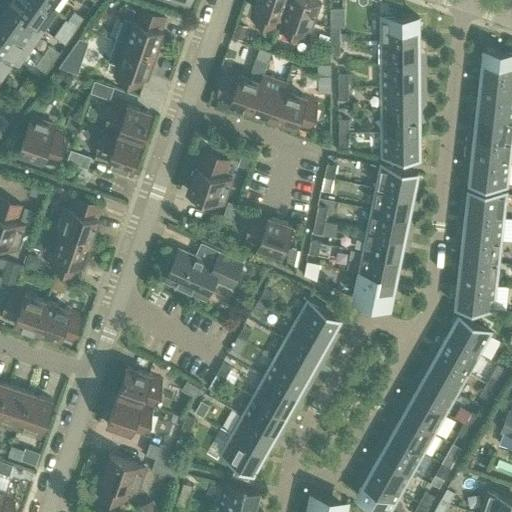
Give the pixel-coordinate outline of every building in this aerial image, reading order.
[(40,0),(10,0),(8,4),(43,29),(56,11),(40,0)] [(40,0),(56,11),(50,7),(55,0),(40,0)] [(254,0),(249,16),(278,26),(286,0),(254,0)] [(313,0),(286,0),(278,26),(306,36),(311,22),(315,23),(321,3),(318,2),(313,0)] [(8,4),(0,15),(0,24),(31,47),(43,29),(8,4)] [(115,39),(154,52),(166,19),(136,9),(134,14),(125,11),(123,17),(115,39)] [(74,11),(67,20),(76,27),(83,17),(74,11)] [(380,17),(380,40),(419,40),(418,16),(398,16),(380,17)] [(0,24),(0,50),(18,64),(31,47),(0,24)] [(331,27),(331,41),(340,41),(340,27),(331,27)] [(58,66),(77,73),(88,41),(80,37),(58,66)] [(154,52),(115,39),(108,61),(117,64),(113,76),(143,86),(154,52)] [(380,40),(380,63),(419,63),(419,40),(380,40)] [(340,41),(331,41),(331,55),(337,55),(340,55),(340,41)] [(50,45),(43,55),(52,62),(59,52),(50,45)] [(255,58),(268,62),(272,52),(259,47),(255,58)] [(0,50),(0,77),(12,61),(18,65),(18,64),(0,50)] [(483,50),(481,72),(511,75),(511,52),(506,52),(483,50)] [(52,62),(43,55),(36,65),(45,71),(52,62)] [(380,63),(381,86),(419,86),(419,63),(380,63)] [(317,64),(317,75),(331,75),(331,64),(317,64)] [(294,67),(290,78),(304,83),(308,72),(294,67)] [(218,99),(252,111),(265,75),(263,74),(261,81),(228,70),(218,99)] [(511,75),(481,72),(479,94),(511,97),(511,75)] [(338,73),(338,86),(348,86),(348,73),(338,73)] [(252,111),(273,118),(284,89),(286,83),(265,75),(252,111)] [(91,92),(110,99),(114,86),(95,80),(91,92)] [(24,81),(17,90),(27,97),(33,88),(24,81)] [(348,86),(338,86),(338,100),(348,99),(348,86)] [(381,86),(381,109),(419,108),(419,86),(381,86)] [(284,89),(273,118),(306,130),(316,100),(284,89)] [(27,97),(17,90),(11,99),(20,106),(27,97)] [(511,97),(479,94),(476,115),(511,119),(511,97)] [(116,101),(106,129),(141,141),(151,112),(116,101)] [(381,109),(381,132),(419,131),(419,108),(381,109)] [(0,115),(0,130),(1,132),(9,122),(0,115)] [(511,119),(476,115),(474,137),(511,141),(511,140),(511,119)] [(31,116),(18,152),(53,164),(63,134),(52,130),(54,124),(31,116)] [(339,119),(339,132),(349,132),(348,119),(339,119)] [(141,141),(106,129),(96,158),(131,170),(141,141)] [(419,131),(381,132),(381,155),(420,155),(419,131)] [(349,132),(339,132),(339,145),(349,145),(349,132)] [(474,137),(471,158),(510,162),(511,141),(474,137)] [(65,160),(87,168),(91,156),(69,148),(65,160)] [(187,190),(223,202),(231,179),(225,177),(230,162),(200,152),(187,190)] [(510,162),(471,158),(469,180),(507,185),(510,162)] [(327,163),(324,176),(334,178),(337,165),(327,163)] [(380,165),(375,187),(413,195),(418,173),(380,165)] [(334,178),(324,176),(322,189),(331,192),(334,178)] [(375,187),(371,208),(409,216),(413,195),(375,187)] [(468,189),(465,213),(504,217),(506,193),(468,189)] [(62,206),(54,228),(90,240),(102,207),(72,197),(68,208),(62,206)] [(0,241),(17,247),(25,224),(18,222),(24,207),(0,198),(0,241)] [(223,215),(233,219),(238,204),(228,200),(223,215)] [(318,206),(315,219),(325,221),(328,208),(318,206)] [(371,208),(367,229),(404,237),(409,216),(371,208)] [(246,242),(281,254),(291,224),(257,212),(246,242)] [(465,213),(463,235),(501,239),(504,217),(465,213)] [(325,221),(315,219),(314,227),(313,232),(322,234),(325,221)] [(90,240),(54,228),(54,229),(60,231),(49,264),(79,274),(90,240)] [(367,229),(362,250),(400,258),(404,237),(367,229)] [(463,235),(460,258),(499,262),(501,239),(463,235)] [(308,253),(318,255),(321,242),(311,240),(308,253)] [(286,264),(293,266),(297,249),(289,248),(286,264)] [(242,263),(219,252),(214,263),(207,259),(206,262),(179,249),(176,255),(172,253),(166,267),(170,269),(165,278),(177,284),(175,288),(189,294),(190,290),(205,297),(212,282),(216,284),(218,280),(232,286),(242,263)] [(362,250),(358,272),(396,279),(400,258),(362,250)] [(460,258),(458,281),(496,285),(499,262),(460,258)] [(2,279),(15,284),(21,265),(8,261),(5,268),(2,279)] [(305,270),(318,273),(320,263),(307,261),(305,270)] [(396,279),(358,272),(353,293),(380,299),(389,301),(391,301),(396,279)] [(52,287),(64,292),(68,281),(55,276),(52,287)] [(496,285),(458,281),(455,304),(458,304),(494,308),(496,285)] [(265,287),(258,299),(267,304),(273,292),(265,287)] [(3,319),(37,330),(47,301),(13,289),(3,319)] [(267,304),(258,299),(252,310),(260,315),(267,304)] [(306,300),(295,320),(328,339),(340,319),(306,300)] [(47,301),(37,330),(70,342),(80,312),(47,301)] [(457,314),(446,334),(479,353),(491,333),(457,314)] [(295,320),(284,339),(318,357),(328,339),(295,320)] [(239,334),(237,336),(246,341),(252,330),(244,325),(239,334)] [(446,334),(434,354),(468,373),(479,353),(446,334)] [(246,341),(237,336),(230,348),(239,353),(246,341)] [(284,339),(274,357),(307,376),(318,357),(284,339)] [(434,354),(423,374),(457,393),(468,373),(434,354)] [(274,357),(263,376),(297,395),(307,376),(274,357)] [(222,362),(216,374),(224,379),(231,367),(222,362)] [(127,366),(117,394),(151,406),(161,378),(127,366)] [(493,372),(486,383),(495,388),(501,376),(493,372)] [(224,379),(216,374),(209,386),(218,390),(224,379)] [(423,374),(412,394),(446,413),(457,393),(423,374)] [(263,376),(253,395),(286,414),(297,395),(263,376)] [(186,380),(181,389),(194,397),(200,387),(186,380)] [(0,408),(8,384),(0,381),(0,408)] [(495,388),(486,383),(479,395),(488,400),(495,388)] [(0,408),(0,421),(17,428),(30,391),(8,384),(0,408)] [(30,391),(17,428),(40,435),(52,399),(30,391)] [(151,406),(117,394),(107,423),(141,435),(151,406)] [(412,394),(401,414),(434,433),(446,413),(412,394)] [(253,395),(242,414),(275,433),(286,414),(253,395)] [(194,412),(203,417),(210,405),(201,400),(194,412)] [(511,403),(510,408),(507,407),(499,428),(511,432),(511,403)] [(470,411),(464,423),(472,428),(479,416),(470,411)] [(242,414),(231,433),(265,451),(275,433),(242,414)] [(401,414),(390,434),(423,453),(434,433),(401,414)] [(181,427),(190,430),(195,418),(186,415),(181,427)] [(472,428),(464,423),(457,434),(466,439),(472,428)] [(265,451),(231,433),(220,452),(254,471),(265,451)] [(390,434),(378,453),(412,472),(423,453),(390,434)] [(145,454),(155,457),(169,462),(173,450),(150,442),(145,454)] [(12,445),(8,456),(21,460),(24,449),(12,445)] [(448,451),(441,463),(450,467),(456,456),(448,451)] [(378,453),(367,473),(401,492),(412,472),(378,453)] [(109,454),(96,492),(126,502),(131,487),(137,489),(145,466),(109,454)] [(169,462),(155,457),(151,469),(175,477),(179,465),(169,462)] [(450,467),(441,463),(435,474),(443,479),(450,467)] [(389,511),(401,492),(367,473),(356,494),(387,511),(389,511)] [(183,482),(180,494),(190,497),(193,484),(183,482)] [(218,504),(247,511),(253,511),(259,492),(244,488),(219,482),(214,502),(218,504)] [(447,487),(440,498),(448,503),(454,492),(447,487)] [(0,511),(10,511),(14,502),(3,498),(5,492),(0,489),(0,511)] [(511,511),(511,498),(488,490),(480,511),(511,511)] [(425,491),(419,502),(427,507),(434,496),(425,491)] [(190,497),(180,494),(176,506),(186,509),(190,497)] [(442,511),(448,503),(440,498),(434,509),(438,511),(442,511)] [(144,511),(159,511),(153,499),(141,505),(144,511)] [(306,511),(345,511),(346,508),(320,503),(320,502),(311,500),(311,501),(309,500),(306,511)] [(424,511),(427,507),(419,502),(413,511),(424,511)]
